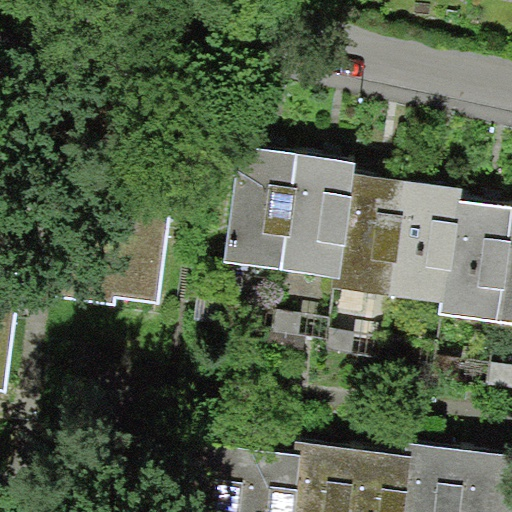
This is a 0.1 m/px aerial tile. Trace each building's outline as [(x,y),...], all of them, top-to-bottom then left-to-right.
[(240,137),(225,249),(281,257),(297,145),(249,138),(240,137)] [(350,163),(351,152),(310,146),(297,145),(281,257),(336,264),(350,163)] [(389,283),(404,171),(365,166),(350,163),(336,264),(334,276),(389,283)] [(51,282),(50,289),(114,298),(115,290),(158,296),(173,178),(74,165),(68,209),(67,214),(58,212),(48,281),(51,282)] [(457,190),(459,178),(418,173),(404,171),(389,283),(443,291),(457,190)] [(457,190),(443,291),(442,302),(496,310),(511,197),(470,192),(457,190)] [(511,311),(511,197),(496,310),(511,311)] [(0,383),(5,384),(16,305),(21,266),(0,263),(0,383)] [(233,511),(242,438),(185,432),(176,511),(233,511)] [(296,444),(288,511),(344,511),(352,439),(298,433),(296,444)] [(454,511),(463,440),(408,434),(407,445),(399,511),(454,511)] [(242,438),(233,511),(288,511),(296,444),(242,438)] [(399,511),(407,445),(352,439),(344,511),(399,511)] [(511,511),(511,445),(463,440),(454,511),(511,511)]
